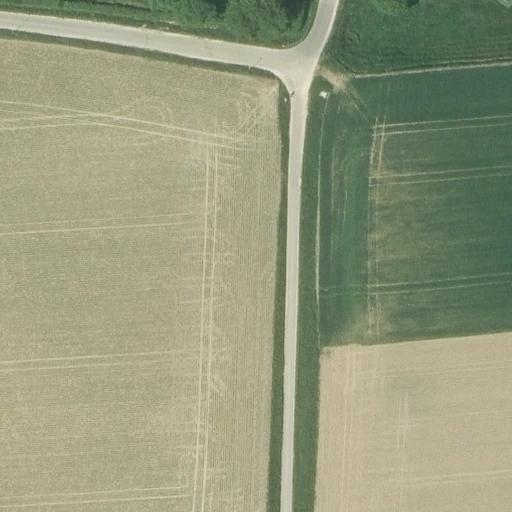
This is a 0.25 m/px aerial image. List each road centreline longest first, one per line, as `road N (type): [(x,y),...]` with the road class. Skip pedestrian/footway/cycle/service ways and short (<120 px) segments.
road 1 (unclassified): [(285,511),(296,132),(308,63)]
road 2 (unclassified): [(0,24),(308,63)]
